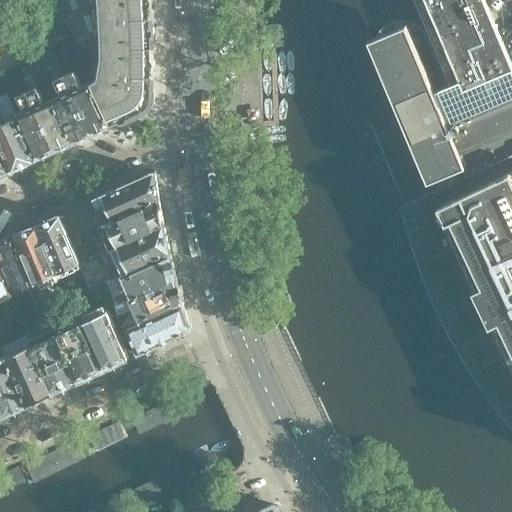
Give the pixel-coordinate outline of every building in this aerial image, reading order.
[(152,24),(151,5),(152,4),(153,2),(153,1),(152,0),(52,0),(55,4),(62,13),(65,19),(67,22),(70,28),(81,48),(93,48),(153,46),(152,34),(153,34),(154,33),(154,32),(155,31),(155,29),(154,28),(154,27),(153,25),(152,24)] [(511,65),(484,0),(416,0),(431,35),(451,83),(434,90),(406,23),(368,39),(410,139),(404,141),(416,171),(423,168),(428,180),(465,165),(460,153),(511,131),(511,69),(511,65)] [(152,89),(153,67),(154,66),(155,64),(155,63),(155,61),(155,60),(155,59),(154,57),(153,57),(153,46),(93,48),(93,50),(94,52),(94,53),(95,56),(97,59),(99,74),(98,77),(91,81),(111,124),(119,120),(120,121),(121,121),(123,121),(124,120),(125,120),(126,119),(127,118),(127,117),(137,112),(138,113),(139,113),(139,114),(140,113),(146,111),(149,109),(151,107),(152,106),(153,104),(154,102),(155,100),(155,99),(155,97),(155,91),(155,90),(154,90),(154,89),(152,89)] [(110,125),(90,82),(82,85),(76,73),(66,78),(91,133),(110,125)] [(91,133),(66,78),(57,82),(63,95),(54,99),(74,141),(91,133)] [(74,141),(54,99),(46,103),(39,89),(30,94),(55,149),(74,141)] [(55,149),(30,94),(18,98),(25,113),(18,116),(19,118),(37,158),(55,149)] [(37,158),(19,118),(5,125),(0,113),(0,143),(12,169),(37,158)] [(0,174),(12,169),(0,143),(0,174)] [(511,169),(509,171),(437,205),(403,221),(405,228),(406,234),(408,240),(410,246),(412,253),(414,259),(416,265),(418,271),(421,277),(423,283),(425,289),(428,295),(430,301),(433,307),(436,313),(439,319),(441,325),(444,331),(447,337),(450,342),(454,348),(457,354),(460,359),(463,365),(467,371),(470,376),(474,382),(477,387),(481,392),(485,398),(489,403),(493,408),(497,413),(501,419),(505,424),(509,429),(511,432),(511,169)] [(111,219),(159,197),(156,173),(155,170),(153,170),(153,171),(95,197),(59,214),(70,237),(98,225),(111,219)] [(164,223),(159,197),(111,219),(98,225),(101,231),(106,229),(115,246),(164,223)] [(82,261),(70,237),(59,214),(36,224),(58,271),(62,270),(68,282),(63,284),(69,296),(93,285),(82,261)] [(170,251),(164,223),(115,246),(109,249),(120,272),(125,270),(170,251)] [(58,271),(36,224),(13,234),(36,281),(58,271)] [(36,281),(13,234),(0,239),(0,261),(20,305),(25,316),(47,306),(36,281)] [(117,303),(177,276),(170,251),(125,270),(120,272),(118,273),(125,287),(112,294),(117,303)] [(99,282),(88,259),(82,261),(93,285),(99,282)] [(20,305),(0,261),(0,297),(4,296),(11,310),(20,305)] [(183,301),(180,291),(177,276),(117,303),(113,304),(117,312),(132,305),(139,320),(183,301)] [(187,329),(189,322),(183,301),(139,320),(126,326),(138,352),(187,329)] [(129,356),(116,330),(105,308),(81,320),(103,368),(105,367),(112,364),(120,360),(127,357),(129,356)] [(103,368),(81,320),(76,309),(49,321),(55,332),(78,380),(80,379),(85,376),(87,376),(95,372),(96,371),(102,368),(102,369),(103,368)] [(78,380),(55,332),(29,344),(52,392),(54,391),(61,387),(61,388),(69,384),(76,380),(76,381),(78,380)] [(52,392),(29,344),(29,343),(5,354),(28,403),(52,392)] [(28,403),(5,354),(0,356),(0,401),(6,414),(7,413),(13,410),(20,407),(26,404),(28,403)] [(132,419),(139,435),(176,418),(183,406),(169,402),(132,419)] [(136,435),(129,419),(83,439),(90,455),(136,435)] [(24,463),(34,484),(86,459),(77,438),(24,463)] [(208,453),(163,477),(172,493),(217,470),(218,468),(218,467),(219,465),(219,463),(219,462),(218,460),(218,458),(217,457),(216,456),(214,455),(213,454),(211,453),(210,453),(208,453)] [(0,473),(0,493),(26,481),(19,465),(0,473)] [(141,511),(168,500),(160,484),(104,511),(105,511),(141,511)] [(282,511),(277,504),(273,503),(254,511),(282,511)]
